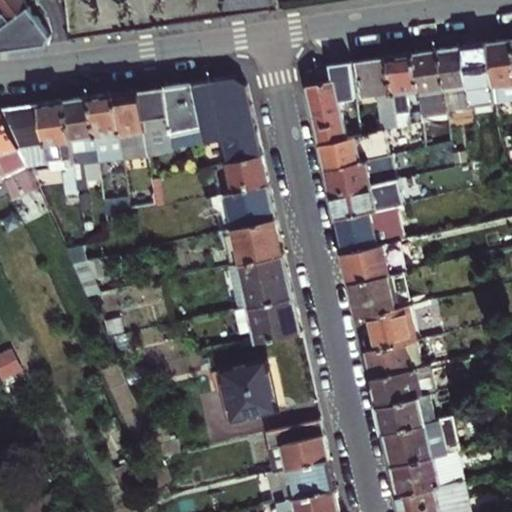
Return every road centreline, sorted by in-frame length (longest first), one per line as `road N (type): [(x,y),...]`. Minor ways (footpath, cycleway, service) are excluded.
road 1 (residential): [(270,34),(373,511)]
road 2 (residential): [(0,71),(270,34)]
road 3 (residential): [(270,34),(511,0)]
